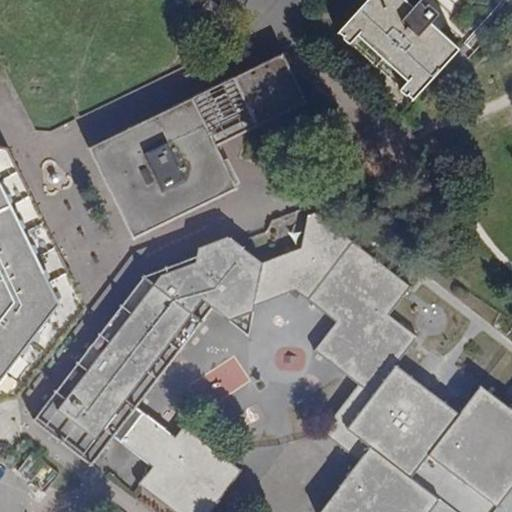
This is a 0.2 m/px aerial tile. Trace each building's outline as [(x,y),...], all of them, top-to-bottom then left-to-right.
[(348,45),(356,36),(407,82),(398,91),(405,97),(406,96),(412,101),(453,55),(426,30),(435,19),(435,16),(425,7),(423,11),(416,4),(407,13),(392,0),(365,0),(336,32),(343,39),(342,40),(348,45)] [(442,0),(441,1),(439,0),(420,0),(416,4),(423,11),(425,7),(435,16),(435,19),(426,30),(453,55),(503,0),(442,0)] [(300,101),(279,58),(97,147),(140,232),(232,187),(212,145),(300,101)] [(30,194),(23,180),(7,149),(0,146),(0,401),(16,399),(68,334),(59,327),(47,318),(55,308),(6,207),(30,194)] [(47,318),(59,327),(81,300),(83,294),(30,194),(6,207),(55,308),(47,318)] [(279,275),(295,288),(336,320),(314,348),(359,383),(321,431),(335,430),(365,453),(359,461),(319,511),(429,511),(441,498),(413,477),(432,455),(500,509),(511,493),(511,403),(487,384),(465,412),(403,363),(424,335),(395,313),(418,284),(321,208),(319,208),(313,211),(303,244),(270,257),(236,231),(199,245),(198,251),(197,257),(163,270),(89,366),(78,357),(28,422),(88,468),(114,435),(152,465),(136,484),(171,511),(210,511),(241,472),(182,427),(173,438),(135,408),(216,303),(233,316),(255,308),(256,304),(259,283),(279,275)] [(78,357),(89,366),(163,270),(197,257),(198,251),(146,271),(78,357)] [(259,283),(256,304),(295,288),(279,275),(259,283)] [(251,330),(252,330),(255,308),(233,316),(251,330)] [(335,430),(321,431),(359,461),(365,453),(335,430)]
